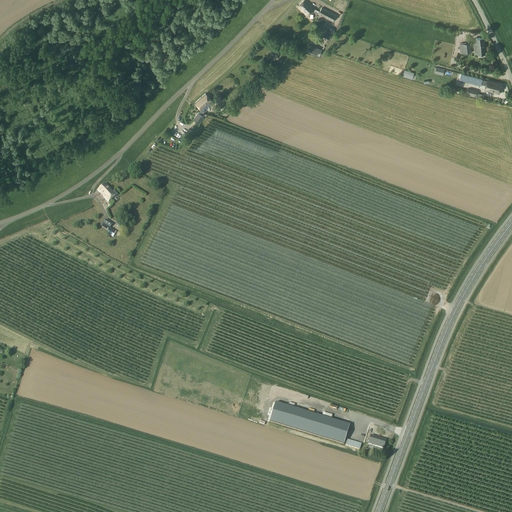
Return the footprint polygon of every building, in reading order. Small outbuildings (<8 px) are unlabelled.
[(307,16),(313,10),(319,13),(319,14),(333,21),(336,14),(322,7),(320,11),(314,9),(305,0),(304,0),(298,7),(307,16)] [(334,30),(328,27),(324,36),(329,39),(334,30)] [(485,54),(483,38),(475,38),(476,44),(473,44),(475,55),(477,54),(477,55),(485,54)] [(471,52),(470,43),(459,44),(460,53),(471,52)] [(306,50),(318,55),(321,50),(309,45),(306,50)] [(443,75),(444,69),(436,67),(434,73),(443,75)] [(461,74),(459,79),(486,86),(485,90),(499,93),(501,84),(487,80),(487,81),(482,80),(482,79),(461,74)] [(477,91),(468,88),(467,95),(475,97),(477,91)] [(211,100),(205,93),(195,103),(201,109),(199,113),(198,112),(193,119),(199,123),(204,117),(201,115),(204,111),(202,108),(211,100)] [(178,121),(175,127),(180,130),(183,124),(178,121)] [(112,192),(105,184),(98,190),(109,202),(118,194),(115,190),(112,192)] [(113,224),(106,220),(102,227),(109,231),(107,233),(113,237),(114,235),(111,233),(113,230),(110,228),(113,224)] [(276,402),(270,421),(344,445),(350,425),(343,423),(343,424),(276,402)] [(374,437),(371,436),(370,440),(369,442),(369,444),(384,449),(386,440),(374,437)]
